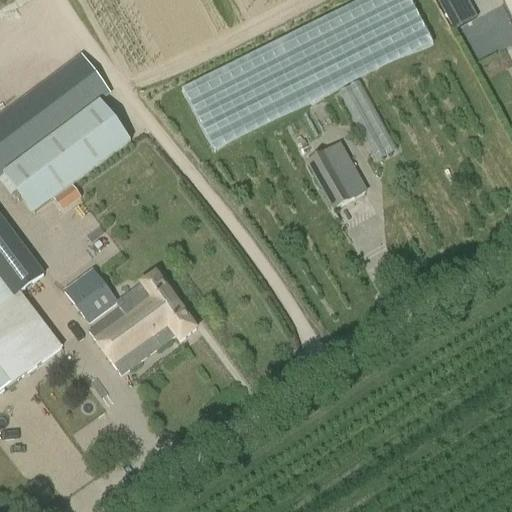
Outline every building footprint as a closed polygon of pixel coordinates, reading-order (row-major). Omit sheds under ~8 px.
[(477,21),(465,0),(435,0),(454,34),(457,32),(463,42),(482,30),(476,21),(477,21)] [(0,116),(0,180),(4,177),(33,217),(53,202),(62,215),(81,201),(72,189),(130,145),(100,106),(110,98),(79,57),(0,116)] [(377,161),(396,151),(385,130),(366,141),(377,161)] [(339,150),(307,167),(333,214),(364,197),(339,150)] [(0,396),(27,377),(46,363),(61,351),(58,348),(20,297),(44,279),(0,219),(0,396)] [(90,328),(118,307),(116,305),(92,273),(63,296),(88,330),(90,328)] [(118,307),(90,328),(92,331),(87,335),(120,381),(176,341),(179,345),(197,333),(158,277),(140,289),(116,305),(118,307)]
